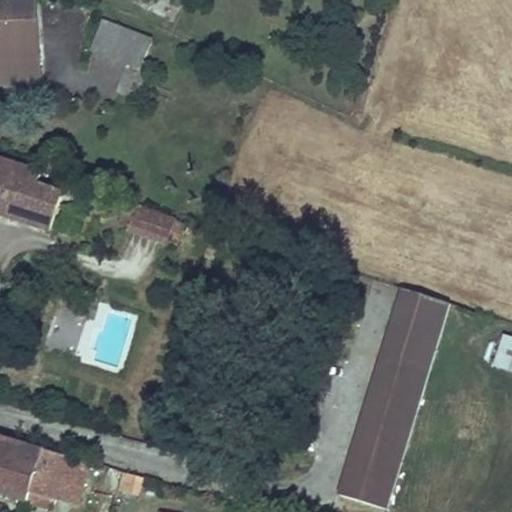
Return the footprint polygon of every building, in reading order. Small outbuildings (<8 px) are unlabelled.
[(0,0),(0,86),(42,84),(37,3),(10,4),(9,0),(0,0)] [(151,40),(102,23),(92,52),(142,68),(151,40)] [(41,172),(0,159),(0,214),(52,231),(61,194),(38,185),(41,172)] [(145,220),(137,244),(175,256),(183,232),(145,220)] [(407,301),(374,289),(364,319),(397,330),(407,301)] [(511,339),(502,337),(492,371),(511,376),(511,339)] [(387,511),(421,400),(374,386),(340,496),(387,511)] [(300,456),(309,428),(290,422),(281,451),(300,456)] [(89,466),(0,439),(0,493),(29,503),(32,491),(79,504),(89,466)] [(106,511),(112,511),(123,477),(110,473),(99,510),(106,511)]
